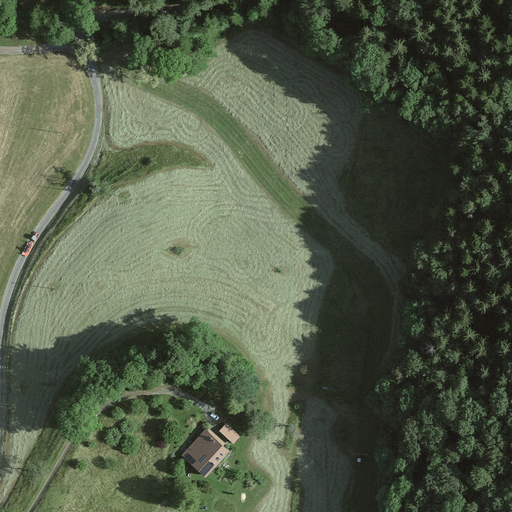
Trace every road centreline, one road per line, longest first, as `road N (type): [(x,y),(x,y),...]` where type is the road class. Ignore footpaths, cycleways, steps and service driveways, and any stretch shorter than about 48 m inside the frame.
road 1 (unclassified): [(0,342),(19,267),(97,136),(96,82),(77,37)]
road 2 (unclassified): [(77,37),(127,12),(201,10),(220,0)]
